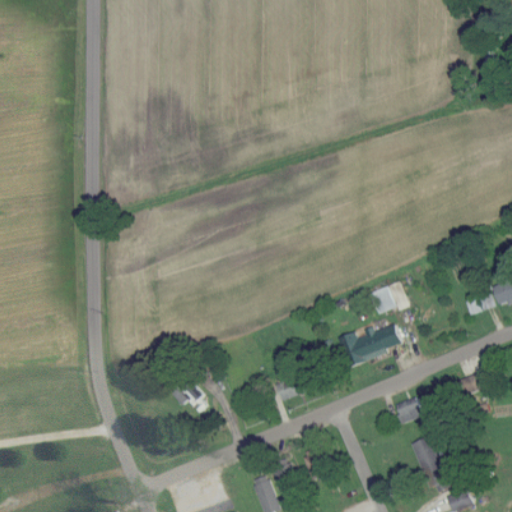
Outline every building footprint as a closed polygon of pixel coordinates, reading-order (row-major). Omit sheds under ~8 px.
[(511,302),(511,280),(497,285),(503,305),(511,302)] [(412,306),(403,282),(375,292),(383,313),(401,306),(402,310),(412,306)] [(470,300),(472,314),(497,308),(494,295),(470,300)] [(355,364),(392,353),(391,347),(405,343),(400,325),(361,336),(359,331),(347,334),(355,364)] [(304,379),(281,388),(286,400),(309,391),(304,379)] [(400,403),(405,422),(426,416),(421,397),(400,403)] [(417,442),(437,494),(456,487),(435,435),(417,442)] [(327,480),(335,464),(306,449),(298,464),(327,480)] [(276,467),(281,486),(299,481),(294,462),(276,467)] [(256,480),(267,511),(276,511),(284,509),(271,474),(256,480)] [(456,511),(477,504),(472,489),(451,497),(456,511)]
